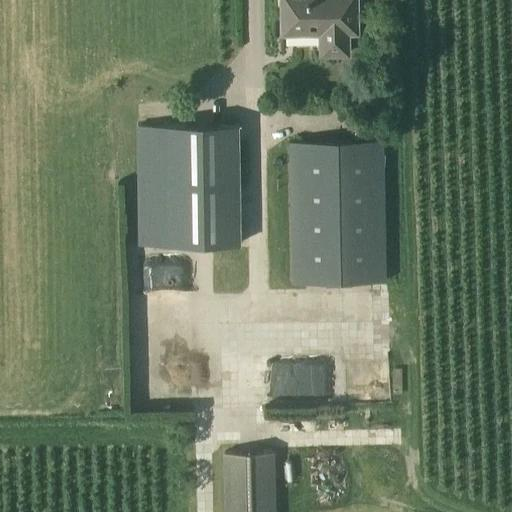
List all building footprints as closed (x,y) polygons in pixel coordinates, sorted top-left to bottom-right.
[(355,27),(354,0),(280,0),(281,28),(320,28),(320,49),(346,48),(346,27),(355,27)] [(241,123),(139,125),(141,245),(243,243),(241,123)] [(291,282),(370,281),(387,280),(384,139),(289,140),(291,282)] [(153,271),(153,287),(184,288),(185,272),(153,271)] [(276,511),(275,450),(223,451),(224,511),(276,511)]
